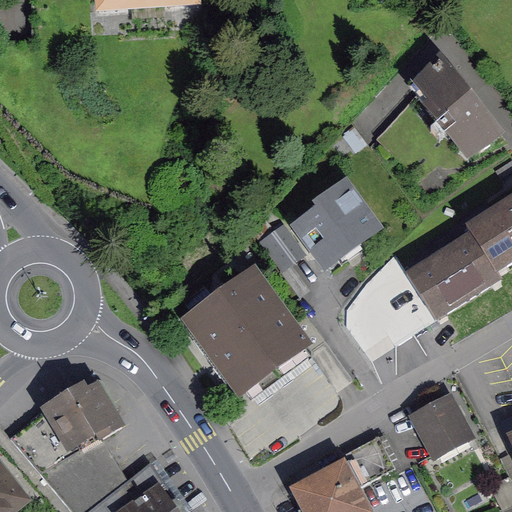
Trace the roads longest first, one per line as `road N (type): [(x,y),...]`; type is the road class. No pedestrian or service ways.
road 1 (residential): [(511,324),(236,501)]
road 2 (secondary): [(81,321),(149,368),(236,501)]
